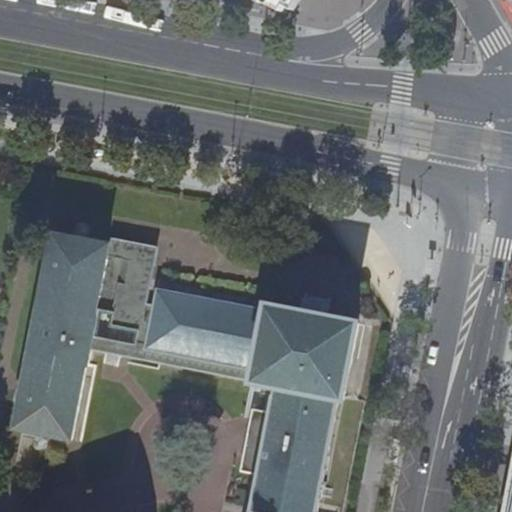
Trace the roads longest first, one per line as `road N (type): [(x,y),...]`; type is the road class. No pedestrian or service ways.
road 1 (primary): [(499,95),(333,82),(0,22)]
road 2 (primary): [(0,90),(490,184)]
road 3 (primary): [(490,184),(489,230),(432,511)]
